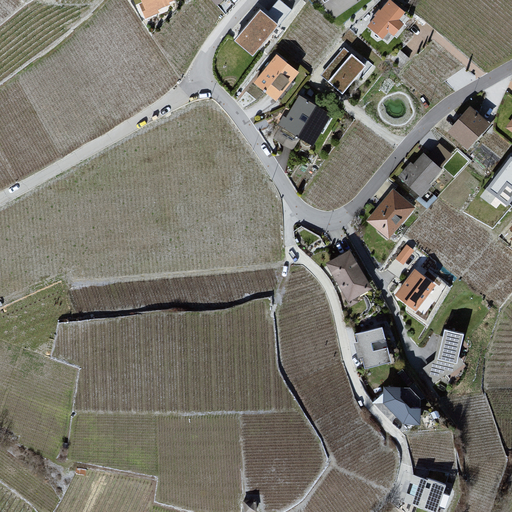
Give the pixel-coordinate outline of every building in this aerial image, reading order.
[(140,0),(145,12),(174,0),(140,0)] [(207,0),(215,9),(224,0),(207,0)] [(237,39),(253,52),(288,8),(277,0),(276,0),(267,13),(261,9),(237,39)] [(388,3),(366,29),(380,41),(402,15),(388,3)] [(345,50),(320,76),(340,95),(365,69),(345,50)] [(274,58),(252,86),(275,104),(297,76),(274,58)] [(299,98),(275,141),(293,151),(299,140),(314,148),(332,117),(299,98)] [(471,109),(447,133),(467,152),(490,127),(471,109)] [(409,166),(398,179),(420,198),(428,189),(424,185),(448,157),(438,148),(426,162),(421,157),(413,166),(409,166)] [(511,157),(510,156),(483,194),(507,211),(511,203),(511,157)] [(392,190),(366,221),(388,238),(413,208),(392,190)] [(407,242),(396,256),(404,262),(415,248),(407,242)] [(348,254),(326,268),(349,305),(371,292),(348,254)] [(415,269),(396,294),(416,309),(435,284),(415,269)] [(77,271),(64,276),(67,283),(80,279),(77,271)] [(392,365),(389,349),(374,353),(372,345),(386,342),(383,330),(358,336),(360,344),(354,345),(358,362),(363,360),(366,371),(392,365)] [(463,336),(443,333),(437,360),(423,371),(434,388),(464,367),(459,360),(463,336)] [(398,391),(383,389),(383,407),(402,427),(418,427),(418,412),(407,409),(398,399),(398,391)] [(412,473),(404,497),(434,507),(442,483),(412,473)] [(256,511),(254,501),(242,503),(243,511),(256,511)]
